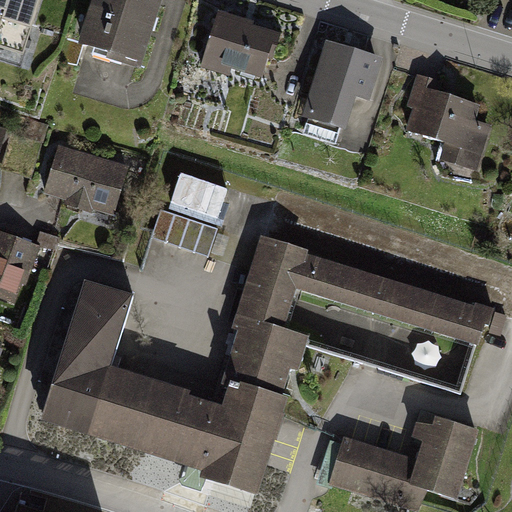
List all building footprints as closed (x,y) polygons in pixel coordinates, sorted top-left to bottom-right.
[(47,0),(0,0),(0,8),(42,21),(47,0)] [(160,0),(93,0),(76,53),(137,73),(162,1),(160,0)] [(281,35),(217,16),(201,70),(265,89),(281,35)] [(382,61),(327,46),(305,123),(346,134),(355,104),(369,108),(382,61)] [(485,119),(413,96),(401,134),(472,157),(485,119)] [(119,179),(51,159),(38,200),(107,221),(119,179)] [(219,232),(158,213),(149,242),(209,262),(219,232)] [(46,251),(0,234),(0,305),(23,314),(46,251)] [(217,407),(192,487),(251,506),(280,415),(273,412),(284,377),(292,349),(280,345),(293,303),(474,360),(480,340),(488,343),(496,321),(306,261),(253,244),(237,297),(227,329),(232,331),(213,394),(221,396),(217,407)] [(37,440),(192,487),(217,407),(113,375),(135,303),(85,287),(49,401),(37,440)] [(396,491),(424,500),(456,510),(480,435),(438,422),(434,434),(416,428),(406,460),(396,491)] [(396,491),(406,460),(346,441),(331,489),(406,511),(420,511),(422,508),(424,500),(396,491)]
